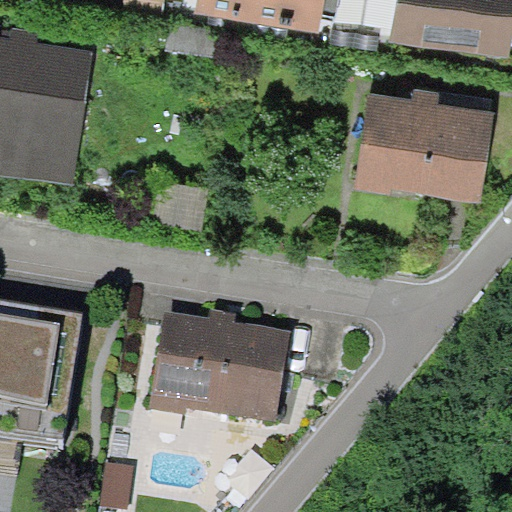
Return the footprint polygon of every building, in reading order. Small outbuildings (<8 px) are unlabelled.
[(314,0),(254,0),(314,9),(314,0)] [(508,0),(395,0),(393,20),(503,36),(508,0)] [(167,40),(210,46),(213,27),(170,20),(167,40)] [(20,164),(69,171),(87,48),(0,34),(0,155),(20,158),(20,164)] [(490,108),(369,90),(356,177),(386,181),(387,171),(479,185),(490,108)] [(0,399),(46,407),(60,322),(0,312),(0,399)] [(285,343),(163,325),(150,412),(180,416),(181,406),(273,419),(285,343)]
